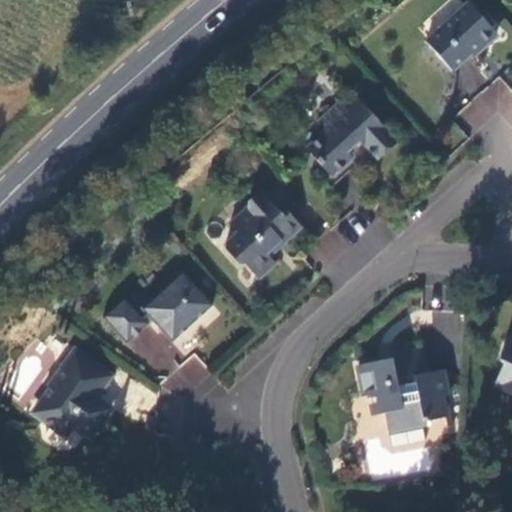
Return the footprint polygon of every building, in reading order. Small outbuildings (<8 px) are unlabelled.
[(500,37),(472,5),(429,44),(455,74),(476,55),(476,52),(482,47),(485,50),(500,37)] [(498,110),(511,123),(511,91),(496,76),(451,120),(469,138),(498,110)] [(380,163),(401,145),(360,100),(348,110),(343,104),(319,125),(328,135),(309,152),(334,179),(355,161),(350,156),(363,144),(380,163)] [(286,240),(302,225),(287,209),(282,212),(263,191),(251,202),(250,208),(232,225),(239,232),(228,242),(229,251),(241,266),(247,266),(262,281),(279,265),(269,254),(284,241),(286,240)] [(186,273),(141,313),(128,299),(105,319),(130,345),(152,328),(153,324),(155,321),(175,344),(217,307),(186,273)] [(511,338),(503,360),(506,365),(497,388),(511,394),(511,338)] [(392,356),(393,358),(395,368),(384,371),(382,360),(360,365),(365,396),(371,395),(375,416),(385,415),(389,435),(426,429),(424,422),(446,419),(443,399),(448,397),(445,372),(431,374),(427,349),(392,356)] [(117,377),(78,350),(69,363),(64,361),(48,385),(51,387),(40,403),(52,413),(47,421),(67,436),(74,426),(89,435),(95,435),(111,413),(110,404),(96,395),(100,389),(106,393),(117,377)] [(166,376),(177,396),(210,378),(199,358),(166,376)] [(395,368),(393,358),(382,360),(384,371),(395,368)] [(506,365),(503,360),(492,386),(497,388),(506,365)]
